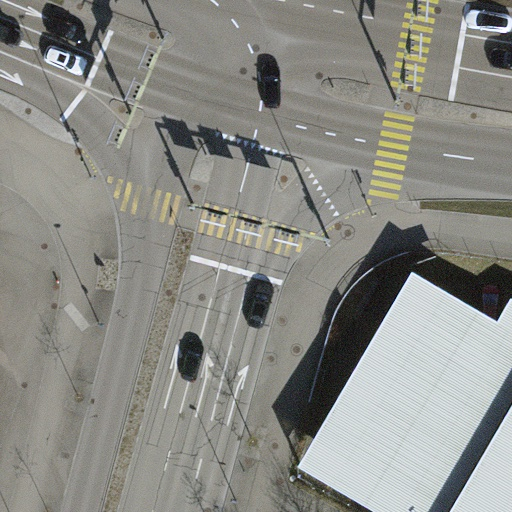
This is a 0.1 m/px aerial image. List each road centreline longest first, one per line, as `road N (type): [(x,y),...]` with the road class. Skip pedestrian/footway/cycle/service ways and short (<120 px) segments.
road 1 (unclassified): [(148,204),(135,306),(83,511)]
road 2 (unclassified): [(181,511),(251,233)]
road 3 (secondary): [(511,45),(259,0)]
road 4 (unclassified): [(0,36),(122,152),(148,204)]
road 5 (secondary): [(0,19),(196,89)]
road 6 (unclassified): [(251,233),(314,187),(393,152)]
road 7 (secondary): [(267,112),(393,152)]
road 8 (unclassified): [(196,89),(148,204)]
road 9 (unclassified): [(251,233),(267,112)]
